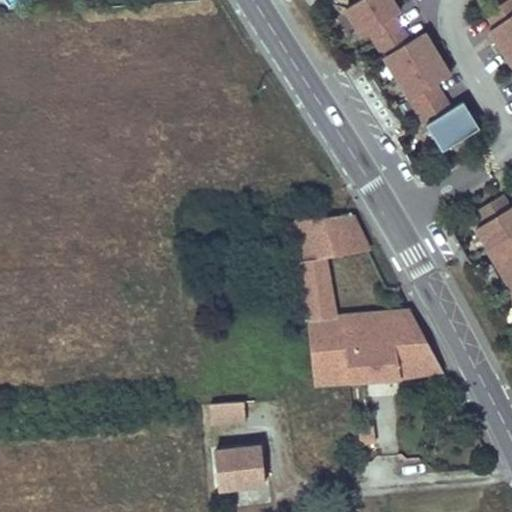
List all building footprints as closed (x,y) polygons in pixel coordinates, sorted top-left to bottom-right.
[(440,81),(454,72),(429,30),(414,39),(399,14),(404,10),(397,0),(360,0),(350,6),(367,32),(375,28),(447,148),(484,125),(468,99),(455,106),(440,81)] [(511,0),(506,0),(491,11),(500,23),(494,27),(511,52),(511,0)] [(511,201),(506,192),(481,207),(489,220),(481,225),(494,246),(503,240),(510,251),(499,258),(511,278),(511,201)] [(342,214),(293,215),(311,317),(318,379),(403,376),(442,369),(409,308),(339,310),(325,252),(370,249),(351,213),(342,214)] [(492,247),(499,258),(510,251),(503,240),(494,246),(492,247)] [(275,423),(271,400),(209,404),(212,423),(253,418),(260,426),(275,423)] [(265,483),(262,445),(214,451),(218,488),(265,483)]
